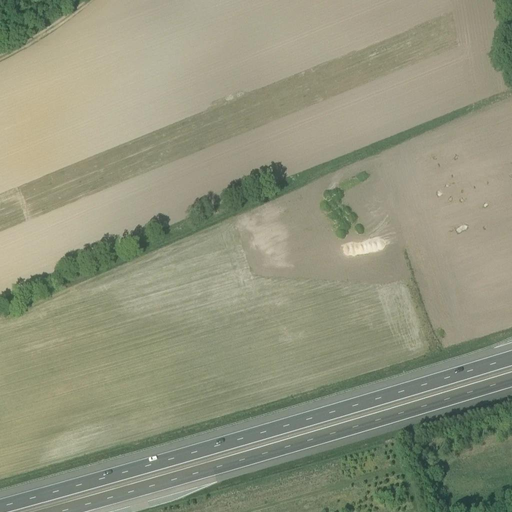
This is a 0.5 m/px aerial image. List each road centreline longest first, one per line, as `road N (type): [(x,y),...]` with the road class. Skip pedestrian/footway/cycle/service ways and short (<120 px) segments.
road 1 (motorway): [(511,358),(0,506)]
road 2 (motorway): [(61,511),(511,380)]
